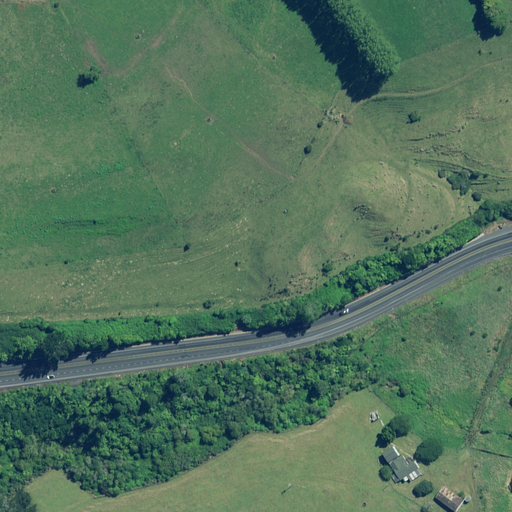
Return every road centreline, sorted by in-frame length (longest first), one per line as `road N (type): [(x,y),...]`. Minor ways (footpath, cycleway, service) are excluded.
road 1 (trunk): [(0,372),(299,327),(511,233)]
road 2 (track): [(511,290),(470,396),(477,511)]
